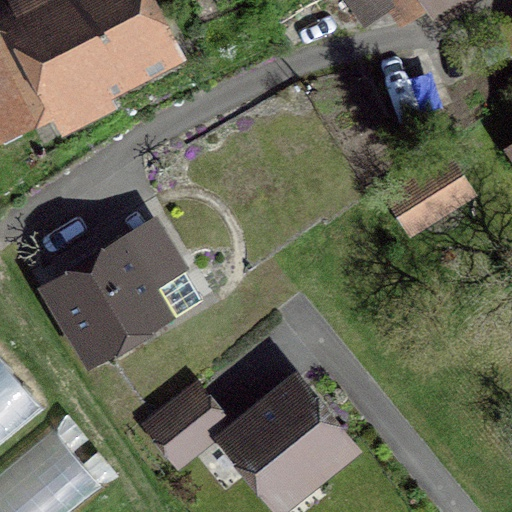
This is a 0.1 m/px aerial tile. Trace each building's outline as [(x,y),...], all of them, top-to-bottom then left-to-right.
[(0,138),(112,79),(107,68),(162,39),(141,0),(64,0),(59,3),(57,0),(35,0),(0,18),(0,138)] [(399,14),(419,0),(350,0),(364,20),(390,2),(399,14)] [(511,56),(511,21),(500,24),(511,56)] [(442,154),(389,187),(413,227),(466,193),(442,154)] [(0,195),(11,188),(0,169),(0,195)] [(53,289),(90,351),(163,307),(168,317),(201,297),(178,258),(148,277),(128,244),(53,289)] [(0,348),(0,450),(60,403),(11,340),(0,348)] [(296,381),(227,437),(273,494),(305,468),(311,476),(348,446),(296,381)] [(197,387),(150,425),(178,460),(225,422),(197,387)] [(0,511),(92,511),(117,493),(69,431),(0,483),(0,511)] [(123,511),(115,503),(105,511),(123,511)]
